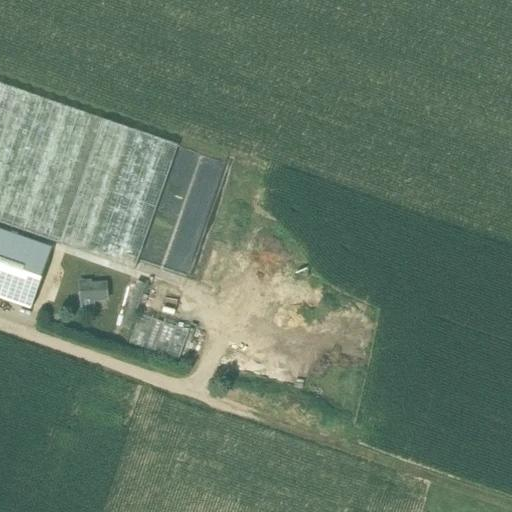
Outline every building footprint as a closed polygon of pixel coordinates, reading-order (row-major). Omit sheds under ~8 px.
[(104,120),(0,83),(0,223),(60,245),(67,225),(104,120)] [(178,146),(104,120),(67,225),(60,245),(134,270),(178,146)] [(53,249),(0,230),(0,299),(32,310),(53,249)] [(120,324),(130,327),(146,281),(136,278),(120,324)] [(106,300),(105,281),(82,282),(83,301),(106,300)] [(139,311),(128,340),(177,358),(188,328),(139,311)]
